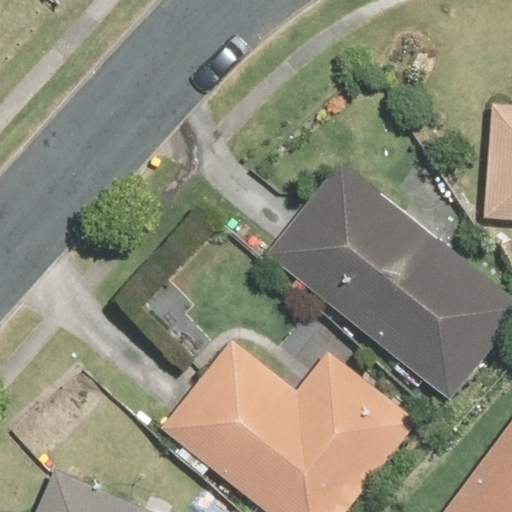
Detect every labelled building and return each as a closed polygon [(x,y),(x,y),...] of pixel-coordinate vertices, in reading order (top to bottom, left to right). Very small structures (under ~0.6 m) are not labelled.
[(511,100),(499,99),(490,215),(511,216),(511,100)] [(511,284),(346,156),(273,250),(461,395),(511,329),(511,284)] [(242,334),(170,423),(282,511),(349,511),(426,416),(337,346),(306,385),(242,334)] [(511,511),(511,426),(445,511),(511,511)] [(176,511),(65,463),(43,511),(176,511)]
